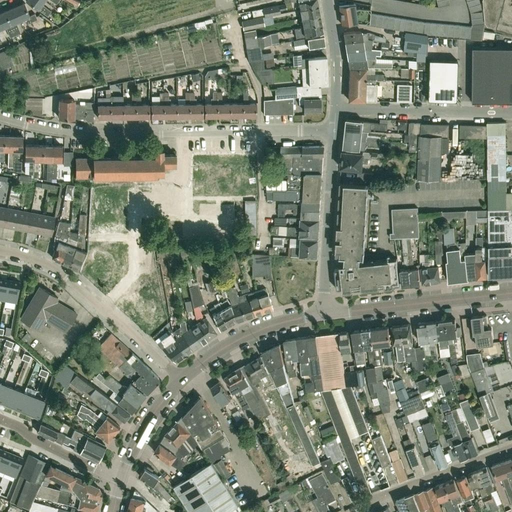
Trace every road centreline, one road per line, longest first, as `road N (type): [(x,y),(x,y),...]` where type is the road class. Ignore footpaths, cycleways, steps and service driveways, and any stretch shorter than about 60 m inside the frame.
road 1 (residential): [(332,128),(58,132),(0,117)]
road 2 (residential): [(184,377),(68,281),(0,251)]
road 3 (unclassified): [(324,311),(511,292)]
road 4 (residential): [(324,311),(332,128)]
road 5 (residential): [(333,108),(511,111)]
road 6 (residential): [(363,511),(373,499),(511,447)]
road 7 (unclassified): [(184,377),(258,329),(324,311)]
road 8 (residential): [(120,479),(0,419)]
road 9 (unclassified): [(120,479),(147,422),(184,377)]
